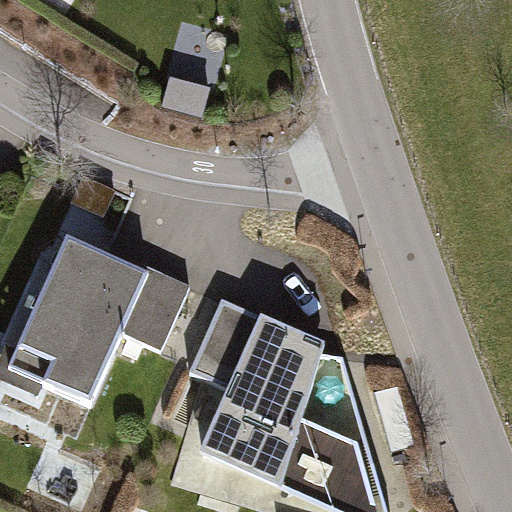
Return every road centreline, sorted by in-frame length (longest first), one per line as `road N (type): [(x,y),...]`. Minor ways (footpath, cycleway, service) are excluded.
road 1 (residential): [(375,156),(302,172),(183,167),(66,130),(0,89)]
road 2 (tertiary): [(375,156),(508,511)]
road 3 (tertiary): [(329,0),(375,156)]
